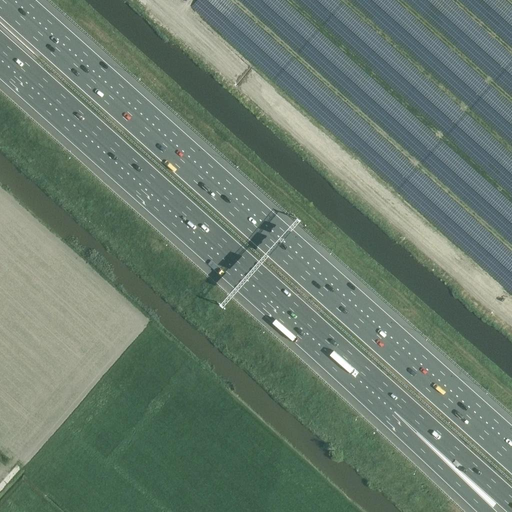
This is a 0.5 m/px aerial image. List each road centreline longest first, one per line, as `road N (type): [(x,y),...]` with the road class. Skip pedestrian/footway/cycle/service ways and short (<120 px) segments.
road 1 (motorway): [(511,453),(4,0)]
road 2 (motorway): [(0,52),(397,407)]
road 3 (motorway): [(397,407),(511,508)]
road 4 (motorway): [(397,407),(492,511)]
